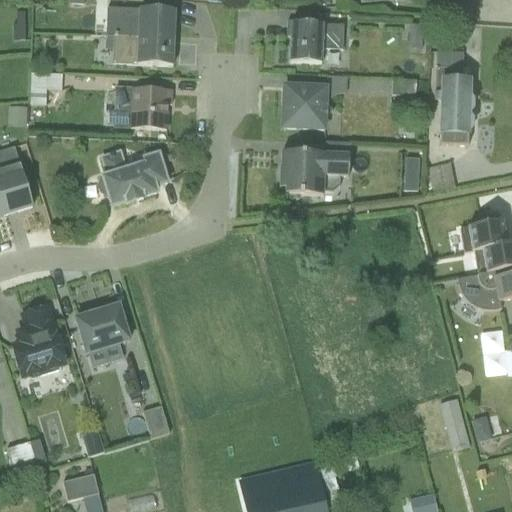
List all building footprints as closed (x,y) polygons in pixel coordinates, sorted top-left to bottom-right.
[(175,0),(176,9),(204,6),(203,0),(175,0)] [(120,11),(118,37),(181,42),(183,15),(120,11)] [(293,68),(330,68),(331,26),(294,25),(293,68)] [(394,28),(393,55),(409,56),(410,29),(394,28)] [(116,66),(179,70),(181,42),(118,37),(116,66)] [(48,73),(17,73),(16,108),(35,109),(35,95),(48,95),(48,73)] [(511,78),(502,78),(501,106),(510,106),(510,117),(511,117),(511,78)] [(447,139),(477,140),(478,82),(448,81),(447,139)] [(285,135),(332,137),(334,92),(288,89),(285,135)] [(379,89),(379,99),(397,99),(397,90),(379,89)] [(116,133),(175,135),(176,96),(118,94),(116,133)] [(359,182),(360,159),(286,155),(283,197),(332,199),(333,181),(359,182)] [(118,213),(176,195),(164,159),(106,178),(118,213)] [(403,196),(405,161),(389,161),(388,196),(403,196)] [(16,220),(42,212),(28,164),(2,172),(16,220)] [(0,224),(16,220),(2,172),(0,172),(0,224)] [(450,175),(424,179),(428,203),(453,200),(450,175)] [(500,228),(457,236),(462,259),(471,257),(504,251),(500,228)] [(511,249),(504,251),(471,257),(476,283),(511,275),(511,249)] [(498,315),(497,308),(511,305),(511,280),(492,284),(491,280),(476,283),(455,286),(455,291),(457,295),(458,298),(460,302),(462,304),(464,307),(467,309),(469,311),(473,314),(477,315),(481,317),(485,317),(490,317),(494,317),(498,315)] [(90,360),(135,346),(122,307),(78,322),(90,360)] [(24,385),(70,370),(51,309),(21,318),(26,333),(18,336),(22,347),(13,350),(24,385)] [(456,327),(463,316),(451,310),(445,321),(456,327)] [(434,458),(452,456),(445,406),(427,409),(434,458)] [(146,412),(128,415),(133,438),(150,435),(146,412)] [(83,434),(67,437),(72,459),(88,456),(83,434)] [(16,445),(0,449),(0,474),(23,468),(16,445)] [(228,497),(198,502),(199,511),(315,511),(308,466),(225,481),(228,497)] [(52,506),(83,498),(77,476),(46,484),(52,506)] [(395,500),(397,511),(420,511),(418,497),(395,500)]
